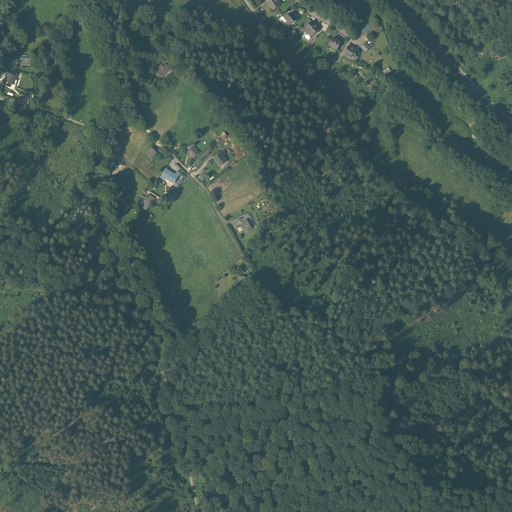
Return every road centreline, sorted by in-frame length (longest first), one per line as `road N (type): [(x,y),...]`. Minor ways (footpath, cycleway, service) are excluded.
road 1 (track): [(298,68),(373,174),(480,244),(511,283)]
road 2 (track): [(511,165),(491,156),(464,106),(403,69),(370,0)]
road 3 (secondary): [(511,123),(393,0)]
